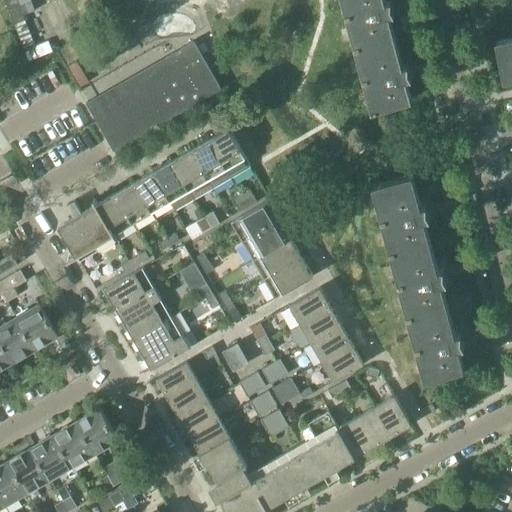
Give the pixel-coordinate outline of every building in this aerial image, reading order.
[(36,11),(31,0),(4,0),(29,60),(52,50),(48,40),(36,45),(24,16),(36,11)] [(388,0),(385,1),(384,0),(342,0),(347,18),(391,6),(391,0),(388,0)] [(395,12),(391,6),(347,18),(356,50),(395,40),(389,14),(394,13),(395,12)] [(511,78),(511,36),(495,40),(503,80),(511,78)] [(183,55),(181,56),(90,109),(113,149),(221,88),(193,40),(179,48),(183,55)] [(395,40),(356,50),(365,82),(409,71),(409,64),(408,64),(402,65),(395,40)] [(76,61),(69,65),(81,86),(89,81),(76,61)] [(409,71),(365,82),(372,109),(411,99),(406,78),(411,77),(412,77),(409,71)] [(229,127),(210,138),(232,176),(251,165),(229,127)] [(210,138),(191,149),(213,187),(232,176),(210,138)] [(191,149),(173,160),(194,198),(213,187),(191,149)] [(173,160),(154,171),(170,199),(175,208),(194,198),(173,160)] [(154,171),(135,181),(152,210),(170,199),(154,171)] [(391,255),(431,244),(424,219),(429,217),(430,217),(427,211),(427,204),(426,204),(421,206),(412,173),(372,184),(391,255)] [(152,210),(134,179),(115,190),(133,221),(152,210)] [(251,187),(241,192),(248,205),(258,199),(251,187)] [(115,190),(97,201),(114,231),(133,221),(115,190)] [(241,192),(233,197),(240,209),(248,205),(241,192)] [(114,231),(97,201),(94,196),(93,197),(95,202),(81,210),(74,198),(66,202),(73,214),(58,223),(75,253),(78,252),(79,254),(110,236),(109,234),(114,231)] [(281,218),(270,198),(231,220),(243,240),(281,218)] [(213,208),(203,214),(210,226),(220,220),(213,208)] [(203,214),(196,218),(203,230),(210,226),(203,214)] [(291,236),(281,218),(243,240),(253,259),(291,236)] [(168,237),(175,250),(177,248),(183,245),(176,233),(168,237)] [(291,236),(253,259),(264,277),(302,255),(291,236)] [(175,250),(168,237),(158,243),(166,255),(175,250)] [(184,244),(183,245),(177,248),(182,257),(189,253),(184,244)] [(431,244),(391,255),(409,319),(448,308),(441,283),(447,282),(448,281),(444,275),(444,268),(443,268),(438,270),(431,244)] [(150,256),(146,249),(137,254),(141,261),(150,256)] [(204,250),(197,254),(202,262),(209,258),(204,250)] [(0,273),(17,264),(11,253),(0,259),(0,273)] [(141,261),(137,254),(129,259),(133,266),(141,261)] [(313,275),(302,255),(264,277),(275,296),(313,275)] [(214,267),(209,258),(202,262),(207,271),(214,267)] [(133,266),(129,259),(121,263),(125,270),(133,266)] [(117,308),(155,286),(143,265),(105,287),(117,308)] [(20,269),(0,280),(0,286),(8,301),(18,295),(13,287),(26,280),(20,269)] [(206,296),(213,291),(207,282),(200,286),(206,296)] [(172,315),(155,286),(117,308),(134,338),(172,315)] [(300,323),(331,305),(320,286),(290,303),(300,323)] [(223,300),(230,296),(225,287),(218,291),(223,300)] [(213,291),(206,296),(212,306),(219,302),(213,291)] [(235,305),(230,296),(223,300),(228,308),(235,305)] [(17,316),(35,347),(57,334),(39,303),(17,316)] [(235,305),(228,308),(234,319),(241,315),(235,305)] [(341,324),(331,305),(300,323),(311,342),(341,324)] [(448,308),(409,319),(425,378),(464,367),(459,347),(464,346),(465,345),(462,339),(461,332),(460,333),(455,334),(448,308)] [(172,315),(134,338),(152,368),(190,346),(172,315)] [(35,347),(17,316),(0,325),(0,338),(12,360),(35,347)] [(352,344),(341,324),(311,342),(322,361),(352,344)] [(267,333),(257,339),(262,346),(271,341),(267,333)] [(0,338),(0,367),(12,360),(0,338)] [(238,341),(223,350),(234,369),(249,361),(238,341)] [(275,348),(271,341),(262,346),(266,354),(275,348)] [(352,344),(322,361),(333,380),(363,363),(352,344)] [(213,345),(203,350),(208,358),(217,352),(213,345)] [(280,357),(276,360),(271,363),(275,370),(284,365),(280,357)] [(187,360),(157,377),(169,398),(199,381),(187,360)] [(275,370),(271,363),(262,368),(266,375),(275,370)] [(289,372),(284,365),(275,370),(279,378),(289,372)] [(379,369),(369,366),(366,374),(377,377),(379,369)] [(258,370),(248,375),(253,383),(262,378),(258,370)] [(279,378),(275,370),(266,375),(270,383),(279,378)] [(253,383),(248,375),(239,381),(243,388),(253,383)] [(295,384),(291,376),(281,381),(286,390),(295,384)] [(266,385),(262,378),(253,383),(257,390),(266,385)] [(351,386),(346,379),(337,384),(342,391),(351,386)] [(199,381),(169,398),(181,419),(211,402),(199,381)] [(286,390),(281,381),(272,387),(277,395),(286,390)] [(257,390),(253,383),(243,388),(247,396),(257,390)] [(300,393),(295,384),(286,390),(291,398),(300,393)] [(342,391),(337,384),(328,389),(332,397),(342,391)] [(268,389),(259,394),(263,402),(272,397),(268,389)] [(291,398),(286,390),(277,395),(282,403),(291,398)] [(263,402),(259,394),(250,399),(254,407),(263,402)] [(394,394),(375,405),(392,435),(411,424),(394,394)] [(277,404),(272,397),(263,402),(267,409),(277,404)] [(211,402),(181,419),(193,441),(223,423),(211,402)] [(267,409),(263,402),(254,407),(258,414),(267,409)] [(375,405),(356,415),(374,445),(392,435),(375,405)] [(76,420),(94,451),(118,437),(100,406),(76,420)] [(279,408),(270,413),(274,422),(284,417),(279,408)] [(235,444),(205,462),(220,487),(216,489),(219,493),(221,497),(221,498),(229,511),(258,511),(326,473),(330,471),(334,468),(355,456),(338,426),(328,410),(308,422),(310,425),(318,440),(314,443),(310,445),(254,478),(252,474),(251,472),(247,466),(235,444)] [(274,422),(270,413),(260,418),(265,427),(274,422)] [(356,415),(338,426),(355,456),(374,445),(356,415)] [(289,426),(284,417),(274,422),(280,431),(289,426)] [(76,420),(53,433),(72,464),(94,451),(76,420)] [(280,431),(274,422),(265,427),(270,436),(280,431)] [(223,423),(193,441),(205,462),(235,444),(223,423)] [(53,433),(31,446),(49,478),(72,464),(53,433)] [(31,446),(8,459),(26,491),(49,478),(31,446)] [(26,491),(8,459),(0,464),(0,496),(4,503),(26,491)] [(107,475),(113,485),(137,472),(131,461),(118,468),(114,460),(103,466),(108,474),(107,475)] [(113,485),(107,475),(99,479),(106,490),(113,485)] [(133,495),(146,487),(140,477),(116,491),(123,501),(127,509),(138,502),(133,495)] [(123,501),(116,491),(109,495),(115,505),(123,501)] [(71,496),(62,501),(68,511),(77,506),(71,496)] [(65,511),(68,511),(62,501),(54,505),(58,511),(65,511)] [(121,511),(127,509),(123,501),(115,505),(118,511),(121,511)]
